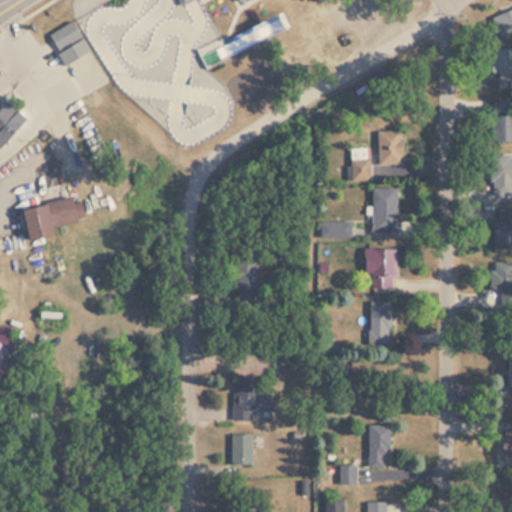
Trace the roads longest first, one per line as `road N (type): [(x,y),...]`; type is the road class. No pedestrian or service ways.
road 1 (residential): [(449,511),(459,7),(453,0)]
road 2 (residential): [(195,181),(239,136),(469,0)]
road 3 (residential): [(196,511),(195,181)]
